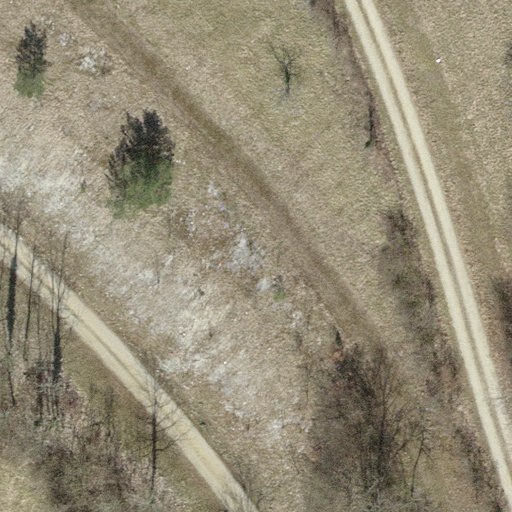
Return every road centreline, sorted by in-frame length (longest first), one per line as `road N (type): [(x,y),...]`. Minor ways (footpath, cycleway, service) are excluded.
road 1 (track): [(511,422),(439,183),(358,0)]
road 2 (track): [(0,235),(154,381),(256,511)]
